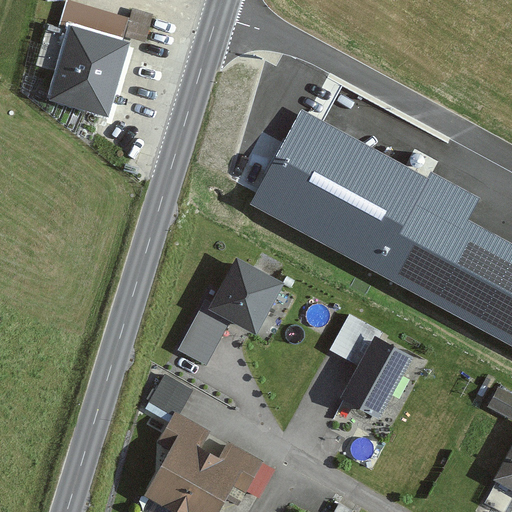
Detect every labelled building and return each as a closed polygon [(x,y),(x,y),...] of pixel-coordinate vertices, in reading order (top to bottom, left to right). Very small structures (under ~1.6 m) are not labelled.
[(104,119),(125,48),(69,31),(48,102),(104,119)] [(427,177),(302,109),(250,204),(511,345),(511,244),(466,220),(478,198),(430,172),(427,177)] [(191,319),(252,352),(282,297),(221,264),(191,319)] [(341,396),(378,416),(410,355),(378,338),(381,332),(347,314),(327,352),(356,368),(341,396)] [(487,396),(511,409),(511,383),(497,375),(487,396)] [(207,433),(174,415),(155,449),(166,455),(142,498),(167,511),(221,511),(233,491),(244,497),(262,463),(226,444),(219,457),(200,447),(207,433)] [(511,427),(484,473),(511,489),(511,427)]
